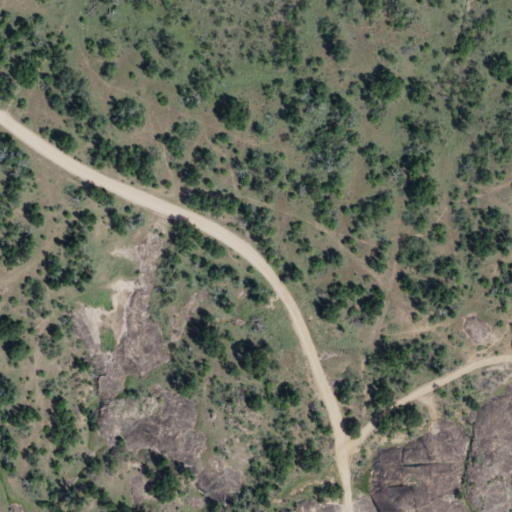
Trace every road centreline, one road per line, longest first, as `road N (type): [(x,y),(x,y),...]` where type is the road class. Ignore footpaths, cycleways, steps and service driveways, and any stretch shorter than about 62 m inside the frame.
road 1 (track): [(332,511),(336,457),(302,343),(222,237)]
road 2 (track): [(222,237),(97,183),(0,117)]
road 3 (track): [(336,457),(411,397),(490,361)]
